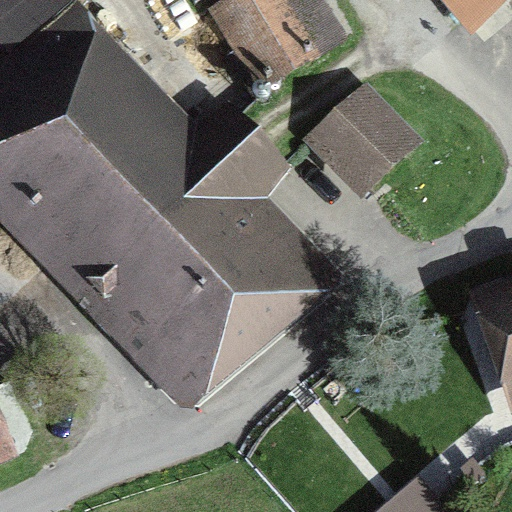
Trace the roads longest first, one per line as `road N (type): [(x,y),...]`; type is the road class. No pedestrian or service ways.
road 1 (residential): [(6,511),(207,420),(409,272),(511,221)]
road 2 (track): [(403,30),(272,138)]
